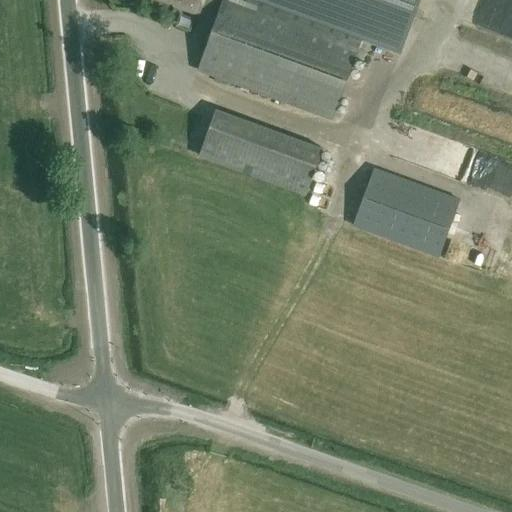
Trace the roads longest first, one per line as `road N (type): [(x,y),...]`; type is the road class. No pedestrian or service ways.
road 1 (unclassified): [(108,403),(68,0)]
road 2 (unclassified): [(471,511),(187,413),(108,403)]
